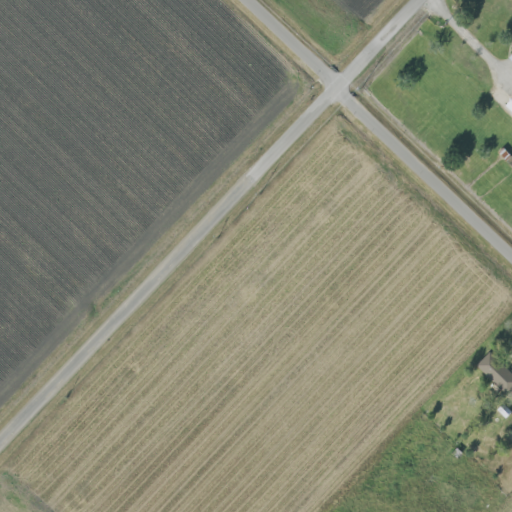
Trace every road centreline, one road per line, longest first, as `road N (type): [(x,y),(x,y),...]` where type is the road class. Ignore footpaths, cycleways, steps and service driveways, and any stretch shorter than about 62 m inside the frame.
road 1 (residential): [(0,446),(427,0)]
road 2 (residential): [(511,249),(251,0)]
